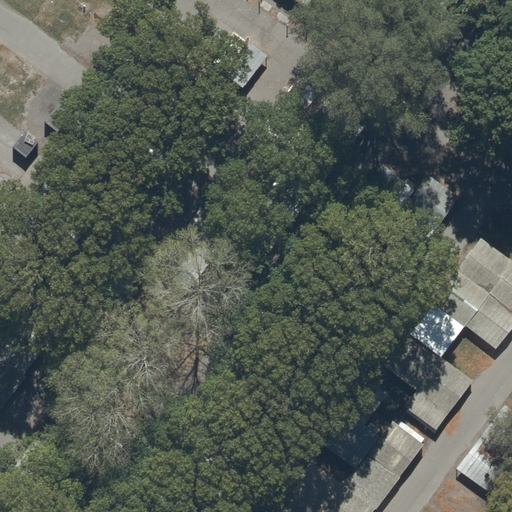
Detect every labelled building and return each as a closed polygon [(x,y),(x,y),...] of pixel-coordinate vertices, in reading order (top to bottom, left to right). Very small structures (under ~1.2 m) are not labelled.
[(267,61),(250,48),(226,79),(243,92),(267,61)] [(78,106),(47,82),(23,115),(53,138),(78,106)] [(459,200),(427,179),(417,194),(383,170),(359,206),(392,229),(389,234),(419,255),(434,232),(436,234),(459,200)] [(199,257),(177,242),(143,292),(165,307),(199,257)] [(511,265),(478,242),(410,340),(441,362),(463,330),(497,353),(511,331),(511,311),(491,296),(511,265)] [(92,353),(45,417),(70,437),(119,372),(92,353)] [(0,356),(0,411),(26,376),(0,356)] [(286,497),(307,511),(371,511),(396,478),(366,458),(382,436),(367,425),(387,397),(369,384),(322,450),(356,474),(347,486),(311,461),(286,497)] [(511,464),(511,411),(505,406),(470,454),(502,478),(511,464)]
